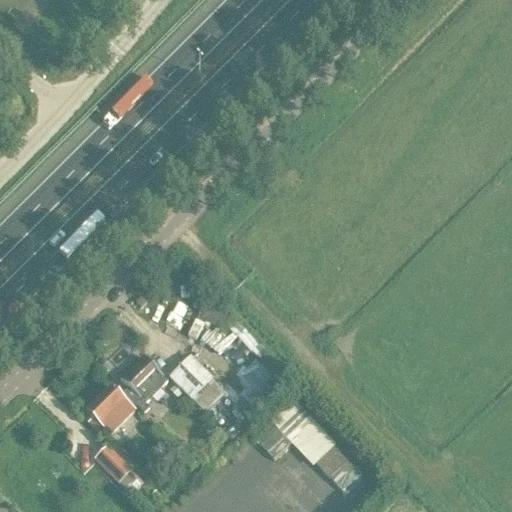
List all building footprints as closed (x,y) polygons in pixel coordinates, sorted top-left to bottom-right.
[(207,310),(203,324),(224,329),(227,315),(207,310)] [(261,405),(287,379),(266,358),(240,385),(261,405)] [(121,382),(128,389),(123,394),(145,416),(150,410),(146,407),(168,384),(143,359),(121,382)] [(213,381),(191,359),(170,381),(176,387),(192,403),(213,381)] [(183,394),(176,387),(170,392),(177,400),(183,394)] [(102,438),(105,434),(110,438),(135,413),(111,389),(86,414),(92,421),(89,425),(102,438)] [(95,463),(118,487),(132,474),(109,450),(95,463)]
